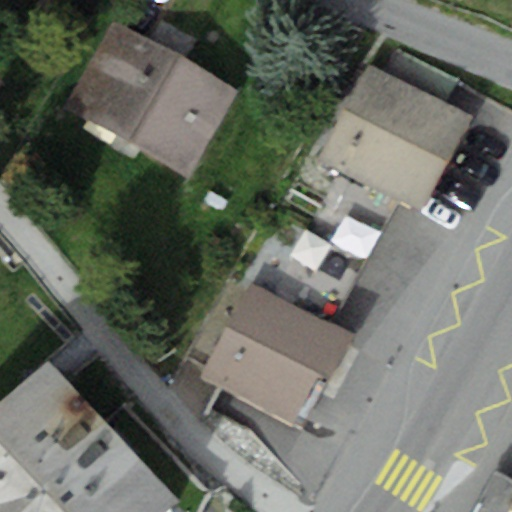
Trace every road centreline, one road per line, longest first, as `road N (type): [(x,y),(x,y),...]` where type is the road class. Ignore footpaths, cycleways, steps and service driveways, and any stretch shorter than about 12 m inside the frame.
road 1 (residential): [(394,511),(511,303)]
road 2 (residential): [(511,66),(354,0)]
